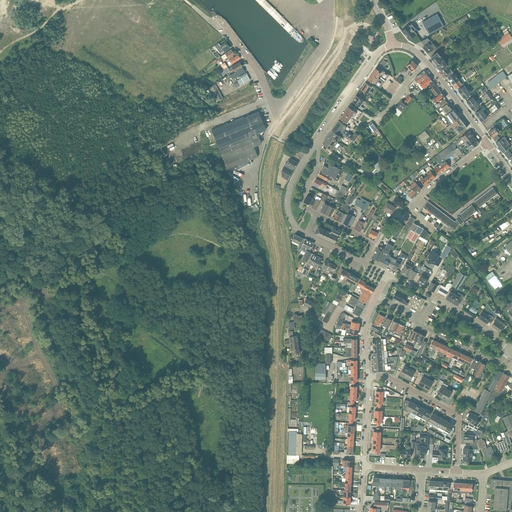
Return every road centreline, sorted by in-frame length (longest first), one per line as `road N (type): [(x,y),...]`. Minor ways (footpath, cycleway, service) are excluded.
road 1 (residential): [(456,471),(456,414),(386,376),(368,376)]
road 2 (tertiary): [(392,45),(422,57),(487,142)]
road 3 (residential): [(431,230),(409,208),(487,142)]
road 4 (tertiary): [(316,141),(376,55),(392,45)]
